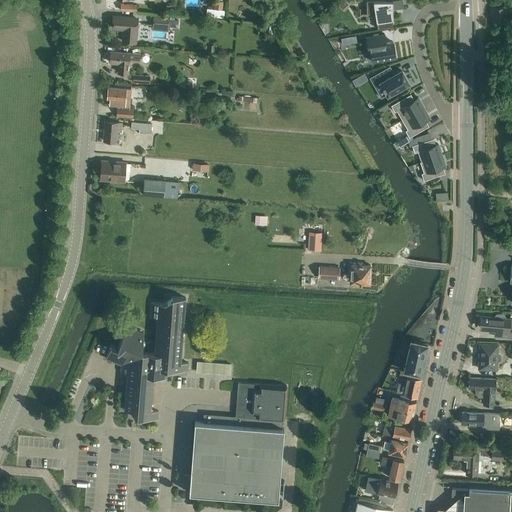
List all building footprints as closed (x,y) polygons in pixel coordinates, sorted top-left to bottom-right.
[(345,0),(341,0),(337,4),(342,10),(349,4),(345,0)] [(393,0),(393,1),(367,1),(367,13),(376,13),(379,28),(392,26),(392,11),(392,9),(404,7),(402,0),(393,0)] [(207,11),(206,16),(213,17),(224,18),(225,10),(223,10),(224,2),(215,1),(214,9),(207,8),(207,11)] [(493,25),(507,25),(507,7),(493,7),(493,25)] [(136,30),(137,18),(113,16),(112,28),(125,29),(124,41),(137,42),(138,31),(136,30)] [(155,17),(154,25),(158,25),(168,26),(178,27),(179,20),(169,19),(169,18),(159,17),(155,17)] [(273,24),(267,23),(267,28),(261,27),(260,31),(266,32),(266,34),(272,34),(273,24)] [(385,33),(366,36),(368,52),(370,52),(371,62),(397,59),(394,41),(387,43),(386,41),(385,33)] [(351,36),(341,38),(342,44),(353,43),(351,36)] [(129,61),(137,61),(140,62),(140,54),(129,53),(111,52),(110,63),(119,63),(118,73),(128,73),(129,61)] [(387,68),(370,78),(375,86),(378,92),(384,89),(387,94),(388,95),(396,91),(397,93),(404,89),(403,87),(409,83),(408,82),(409,81),(403,71),(402,72),(401,70),(394,74),(393,75),(391,76),(387,68)] [(364,73),(353,80),(356,86),(368,79),(364,73)] [(151,75),(134,74),(133,82),(150,84),(151,75)] [(181,79),(181,86),(192,87),(192,80),(181,79)] [(107,87),(107,99),(110,99),(110,105),(122,106),(125,106),(126,100),(130,101),(131,89),(126,89),(126,88),(107,87)] [(411,94),(391,105),(395,112),(397,111),(402,120),(424,108),(420,100),(418,97),(414,100),(411,94)] [(387,104),(381,107),(379,109),(381,113),(389,108),(387,104)] [(117,108),(116,116),(132,117),(133,117),(134,109),(133,109),(129,109),(122,108),(117,108)] [(424,108),(402,120),(408,129),(405,130),(409,137),(429,126),(426,120),(430,118),(428,115),(424,108)] [(121,132),(121,123),(105,122),(103,141),(116,142),(117,132),(121,132)] [(151,124),(132,122),(131,128),(139,129),(138,133),(146,134),(146,133),(150,133),(151,124)] [(399,140),(393,143),(396,148),(402,145),(408,141),(409,141),(406,136),(399,140)] [(409,141),(408,141),(410,146),(412,146),(414,153),(419,151),(422,161),(423,161),(442,155),(439,147),(438,144),(436,144),(434,138),(420,143),(418,137),(412,139),(409,141)] [(422,161),(420,162),(424,172),(421,173),(424,180),(430,178),(445,173),(443,167),(446,166),(444,163),(442,155),(423,161),(422,161)] [(126,162),(102,161),(100,179),(124,181),(126,162)] [(193,163),(192,170),(208,171),(209,164),(193,163)] [(145,178),(144,193),(164,195),(165,179),(145,178)] [(267,225),(267,216),(255,215),(255,224),(267,225)] [(322,232),(309,232),(308,250),(321,251),(322,232)] [(342,279),(350,279),(350,283),(370,284),(371,265),(351,264),(350,274),(342,274),(342,279)] [(318,278),(338,279),(339,267),(319,266),(318,278)] [(151,411),(153,378),(156,376),(167,376),(167,372),(170,369),(187,371),(188,363),(181,362),(186,298),(172,297),(164,303),(150,302),(149,317),(156,318),(154,353),(142,352),(143,332),(126,325),(117,347),(111,344),(105,359),(120,365),(120,373),(126,373),(123,409),(130,410),(136,417),(158,419),(158,411),(151,411)] [(508,330),(509,319),(504,318),(504,316),(503,314),(497,314),(495,315),(495,318),(480,316),(479,328),(495,329),(494,337),(511,338),(511,330),(508,330)] [(405,372),(421,375),(427,345),(410,341),(404,371),(405,372)] [(500,355),(499,354),(497,354),(497,345),(480,344),(479,369),(496,370),(497,360),(498,360),(500,359),(500,355)] [(197,371),(230,373),(230,364),(198,361),(197,371)] [(396,392),(403,394),(417,397),(421,379),(407,376),(405,385),(398,383),(396,392)] [(482,403),(483,403),(483,404),(494,405),(495,381),(496,378),(468,377),(468,388),(475,389),(475,393),(478,396),(482,396),(482,403)] [(236,416),(282,419),(284,420),(286,386),(238,382),(236,416)] [(392,397),(390,406),(414,411),(416,402),(408,401),(408,397),(400,395),(400,398),(392,397)] [(373,402),(372,409),(373,409),(376,409),(381,411),(384,411),(385,405),(387,400),(386,400),(380,398),(379,398),(378,398),(377,403),(373,402)] [(395,421),(402,422),(403,422),(404,418),(412,420),(414,411),(390,406),(388,414),(396,416),(395,421)] [(190,486),(189,493),(278,500),(284,428),(281,428),(282,419),(236,416),(228,415),(204,413),(203,422),(195,421),(191,475),(188,475),(184,475),(184,480),(184,481),(183,485),(187,486),(190,486)] [(482,425),(481,428),(499,429),(499,421),(499,420),(499,414),(482,413),(482,414),(461,413),(461,423),(482,425)] [(382,434),(390,436),(408,439),(410,428),(395,425),(394,430),(384,428),(382,434)] [(388,451),(405,455),(407,443),(391,439),(391,442),(384,440),(382,447),(389,449),(388,451)] [(368,445),(367,449),(367,450),(379,452),(381,446),(368,443),(368,444),(368,445)] [(478,474),(479,455),(491,456),(491,460),(503,461),(503,449),(492,448),(479,448),(454,446),(453,459),(466,460),(465,474),(478,474)] [(378,458),(379,452),(367,450),(366,456),(378,458)] [(390,466),(388,477),(400,480),(404,461),(382,456),(380,464),(390,466)] [(392,503),(395,490),(397,487),(396,484),(396,482),(380,479),(368,477),(365,490),(379,493),(378,500),(392,503)] [(511,511),(511,490),(510,491),(452,488),(452,496),(463,497),(463,502),(462,511),(511,511)] [(462,511),(463,502),(459,497),(449,505),(448,507),(445,510),(439,509),(437,509),(436,511),(462,511)] [(392,511),(393,510),(357,502),(354,511),(392,511)]
